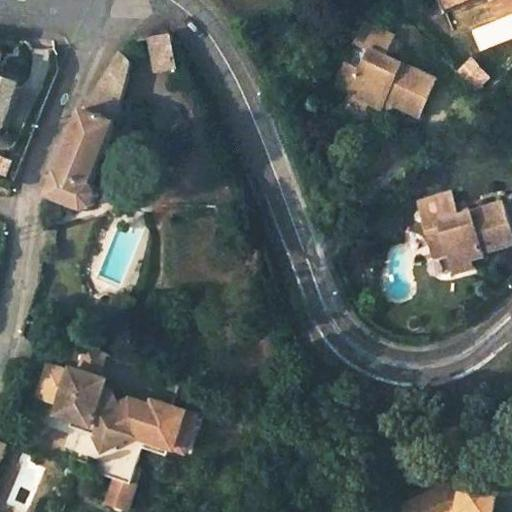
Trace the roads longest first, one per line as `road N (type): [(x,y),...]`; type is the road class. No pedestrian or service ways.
road 1 (residential): [(511,314),(465,355),(409,369),(359,350),(330,320),(237,84),(202,26),(172,0),(105,4)]
road 2 (residential): [(0,339),(23,275),(38,190),(105,4)]
